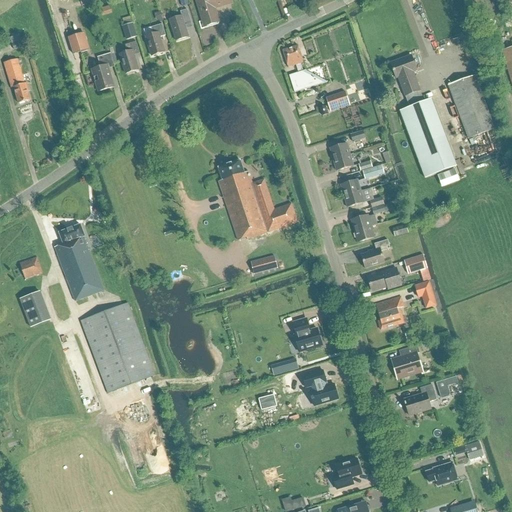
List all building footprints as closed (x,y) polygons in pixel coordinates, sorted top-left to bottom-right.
[(55,0),(64,23),(72,20),(70,15),(74,13),(71,5),(69,6),(66,0),(55,0)] [(231,0),(196,0),(204,24),(205,28),(219,24),(218,20),(214,9),(232,4),(231,0)] [(186,29),(192,27),(187,10),(180,12),(182,17),(169,21),(176,41),(188,37),(186,29)] [(162,20),(160,13),(153,15),(156,22),(162,20)] [(122,27),(126,41),(137,37),(132,20),(122,23),(123,26),(122,27)] [(146,38),(151,57),(164,53),(160,38),(166,36),(162,25),(151,29),(154,36),(146,38)] [(89,50),(84,33),(68,38),(73,55),(89,50)] [(9,38),(14,51),(24,47),(19,34),(9,38)] [(125,74),(138,70),(134,55),(140,54),(136,42),(125,46),(127,53),(120,55),(125,74)] [(300,64),(303,63),(298,46),(283,51),(288,68),(296,66),(298,74),(303,72),(300,64)] [(511,47),(502,51),(511,83),(511,47)] [(111,54),(97,58),(100,68),(91,71),(98,92),(114,87),(109,69),(115,67),(111,54)] [(456,167),(444,137),(430,101),(423,103),(419,93),(420,92),(413,73),(417,72),(411,57),(391,65),(403,99),(404,98),(409,109),(399,113),(424,180),(456,167)] [(31,101),(28,92),(29,92),(27,84),(25,84),(17,60),(4,63),(11,89),(14,88),(19,104),(31,101)] [(289,76),(294,94),(327,84),(305,72),(303,72),(298,74),(289,76)] [(468,139),(494,130),(475,77),(448,86),(468,139)] [(325,100),(327,105),(330,113),(349,107),(344,93),(325,100)] [(23,103),(27,116),(40,113),(36,99),(23,103)] [(328,136),(320,115),(311,119),(319,139),(328,136)] [(363,132),(362,132),(350,135),(352,142),(365,139),(363,132)] [(333,160),(350,155),(347,144),(330,149),(333,160)] [(353,167),(350,155),(333,160),(336,172),(353,167)] [(247,240),(298,223),(291,204),(274,210),(264,180),(252,184),(248,172),(244,173),(240,161),(218,168),(222,181),(218,182),(238,241),(246,238),(247,240)] [(358,165),(360,172),(372,168),(370,161),(358,165)] [(382,166),(362,171),(365,180),(384,175),(382,166)] [(442,188),(459,181),(455,169),(437,176),(442,188)] [(344,197),(361,192),(357,181),(341,186),(344,197)] [(364,203),(361,192),(344,197),(347,208),(364,203)] [(369,202),(372,209),(376,208),(384,206),(382,198),(369,202)] [(354,232),(371,227),(368,216),(351,221),(354,232)] [(75,302),(104,291),(84,237),(85,237),(80,225),(59,233),(63,245),(55,248),(75,302)] [(392,230),(394,238),(408,234),(406,226),(392,230)] [(374,238),(371,227),(354,232),(358,243),(374,238)] [(381,252),(390,249),(388,241),(374,245),(376,250),(368,252),(368,253),(361,256),(365,269),(384,263),(381,252)] [(423,256),(409,260),(403,262),(408,276),(420,272),(423,282),(430,280),(423,256)] [(254,275),(277,269),(275,257),(251,263),(254,275)] [(25,280),(43,274),(37,258),(20,264),(25,280)] [(396,269),(390,271),(368,278),(372,292),(386,288),(387,292),(401,288),(396,269)] [(436,307),(429,283),(414,287),(417,300),(422,298),(425,310),(436,307)] [(51,322),(40,293),(19,301),(30,330),(51,322)] [(381,331),(402,324),(401,324),(400,324),(398,316),(399,315),(397,309),(404,307),(401,298),(375,305),(380,321),(378,322),(381,331)] [(108,394),(155,376),(128,304),(81,321),(108,394)] [(311,327),(307,315),(293,319),(297,331),(295,331),(300,347),(323,340),(318,325),(311,327)] [(422,335),(424,341),(434,338),(432,332),(422,335)] [(416,354),(419,353),(417,346),(399,352),(401,358),(392,361),(398,379),(422,372),(416,354)] [(285,373),(298,369),(296,359),(282,363),(285,373)] [(310,408),(334,401),(330,386),(320,388),(319,385),(321,384),(317,373),(297,379),(301,390),(308,388),(309,392),(306,393),(310,408)] [(90,406),(101,403),(94,377),(83,380),(90,406)] [(429,403),(436,400),(432,385),(420,389),(422,395),(404,400),(409,416),(431,410),(429,403)] [(153,412),(162,408),(156,393),(147,397),(153,412)] [(269,397),(259,400),(261,411),(277,407),(276,404),(274,396),(269,397)] [(470,442),(473,459),(488,455),(484,439),(470,442)] [(418,464),(428,461),(425,454),(415,457),(418,464)] [(335,477),(339,489),(356,484),(354,477),(364,474),(359,459),(338,465),(341,475),(335,477)] [(459,461),(463,471),(470,468),(466,459),(459,461)] [(435,482),(437,488),(459,481),(453,462),(432,469),(433,470),(426,472),(429,484),(435,482)] [(275,469),(263,472),(263,474),(258,475),(260,482),(265,481),(265,483),(278,480),(275,469)] [(306,507),(303,498),(292,501),(294,510),(306,507)] [(451,511),(477,511),(475,503),(451,510),(451,511)]
